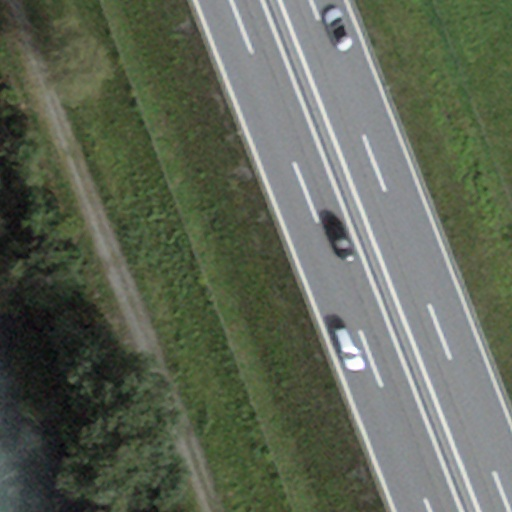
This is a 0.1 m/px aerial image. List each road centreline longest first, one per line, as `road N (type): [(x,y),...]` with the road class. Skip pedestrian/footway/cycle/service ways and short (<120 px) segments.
road 1 (trunk): [(508,511),(309,0)]
road 2 (trunk): [(232,0),(431,511)]
